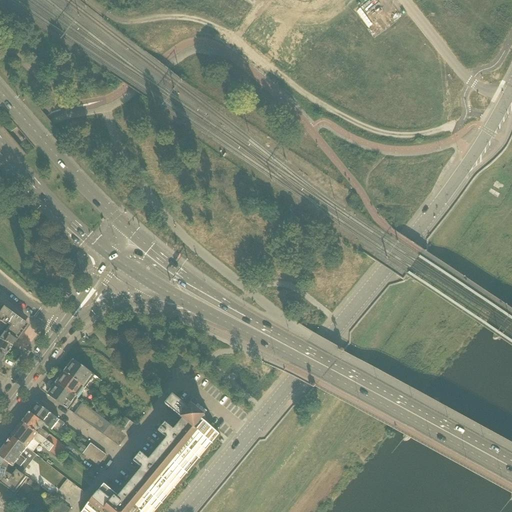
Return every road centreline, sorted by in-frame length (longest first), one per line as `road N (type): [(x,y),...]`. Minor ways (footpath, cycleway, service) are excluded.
road 1 (tertiary): [(183,511),(417,231),(511,88)]
road 2 (secondary): [(511,462),(211,294),(134,235)]
road 3 (track): [(460,125),(414,135),(379,132),(303,93),(205,22),(128,21),(89,0)]
road 4 (secondary): [(167,292),(511,476)]
road 5 (secondary): [(134,235),(0,92)]
road 6 (secondary): [(0,142),(115,259)]
